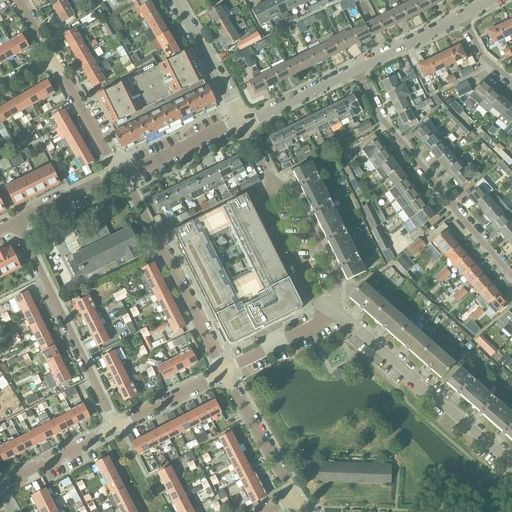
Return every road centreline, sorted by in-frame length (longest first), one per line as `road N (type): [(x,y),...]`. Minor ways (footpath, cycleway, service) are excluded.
road 1 (residential): [(511,276),(377,114),(356,70)]
road 2 (residential): [(511,463),(333,308)]
road 3 (residential): [(117,425),(16,221)]
road 4 (residential): [(221,373),(121,177)]
road 5 (residential): [(271,182),(266,204),(311,296),(333,308)]
road 6 (residential): [(333,308),(334,276),(291,191),(271,182)]
road 7 (residential): [(293,495),(221,373)]
road 8 (unclassified): [(242,122),(177,0)]
road 9 (residential): [(117,171),(52,54)]
road 10 (residential): [(121,177),(242,122)]
road 11 (residential): [(0,486),(117,425)]
road 12 (residential): [(221,373),(327,319),(333,308)]
road 13 (residential): [(242,122),(356,70)]
